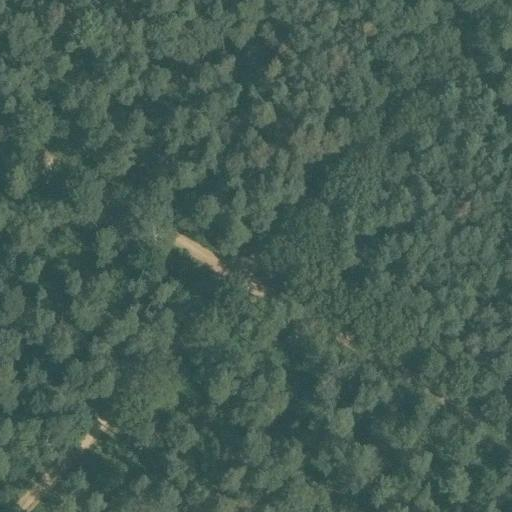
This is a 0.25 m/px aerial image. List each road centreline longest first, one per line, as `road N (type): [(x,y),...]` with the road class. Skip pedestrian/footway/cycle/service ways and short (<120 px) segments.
road 1 (track): [(240,277),(508,0)]
road 2 (track): [(25,511),(240,277)]
road 3 (track): [(511,440),(240,277)]
road 4 (track): [(240,277),(0,134)]
